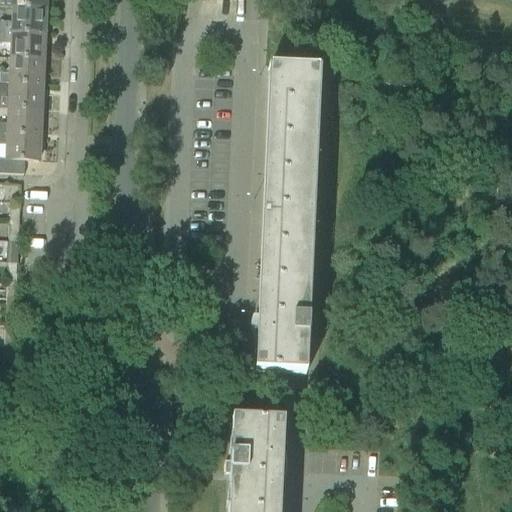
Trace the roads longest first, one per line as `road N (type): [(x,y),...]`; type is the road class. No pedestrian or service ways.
road 1 (tertiary): [(146,511),(154,357),(123,183),(131,0)]
road 2 (residential): [(80,0),(69,256)]
